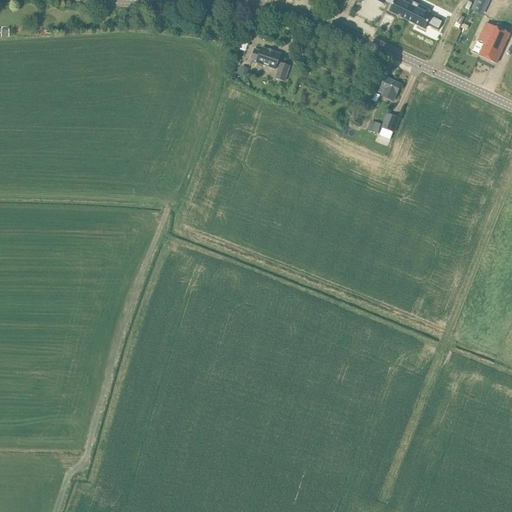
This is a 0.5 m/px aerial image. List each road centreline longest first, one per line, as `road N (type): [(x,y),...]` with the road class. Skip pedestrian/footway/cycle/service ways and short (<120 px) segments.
road 1 (track): [(511,177),(379,503)]
road 2 (tertiary): [(511,106),(262,2)]
